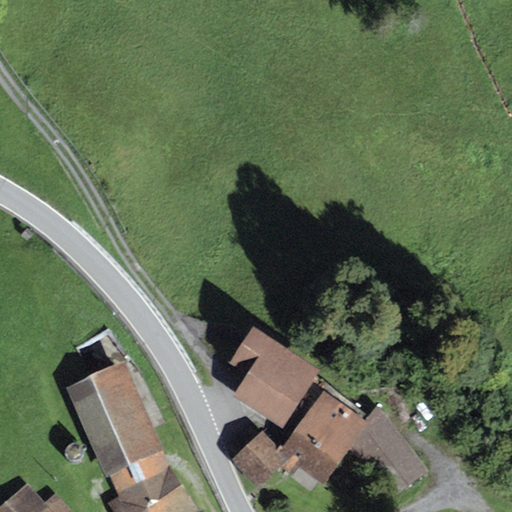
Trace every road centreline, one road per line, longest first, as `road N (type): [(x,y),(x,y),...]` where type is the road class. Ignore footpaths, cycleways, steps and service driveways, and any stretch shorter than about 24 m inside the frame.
road 1 (track): [(196,410),(212,399),(217,367),(157,296),(66,155),(0,73)]
road 2 (tertiary): [(241,511),(161,345),(117,286),(35,210),(0,190)]
